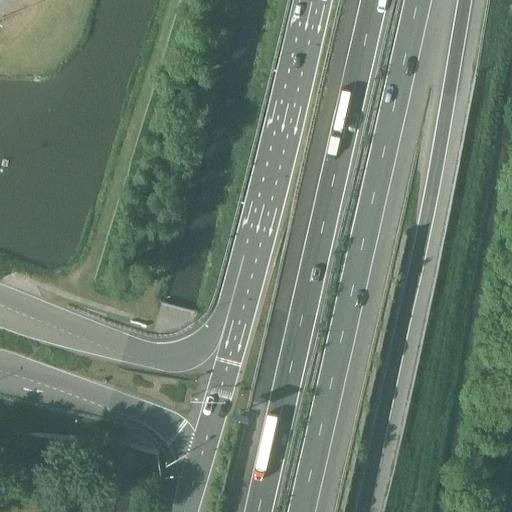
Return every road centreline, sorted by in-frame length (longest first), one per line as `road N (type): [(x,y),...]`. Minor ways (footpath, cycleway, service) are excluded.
road 1 (motorway): [(372,0),(253,511)]
road 2 (motorway): [(299,511),(417,0)]
road 3 (motorway): [(363,511),(464,0)]
road 4 (motorway): [(318,0),(196,471)]
